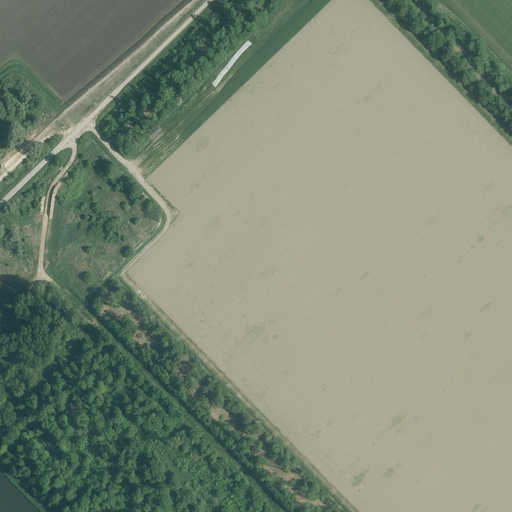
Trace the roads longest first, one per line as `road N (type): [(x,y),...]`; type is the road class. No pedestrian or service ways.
road 1 (track): [(69,138),(75,158),(53,183),(39,264),(279,511)]
road 2 (tertiary): [(0,205),(209,0)]
